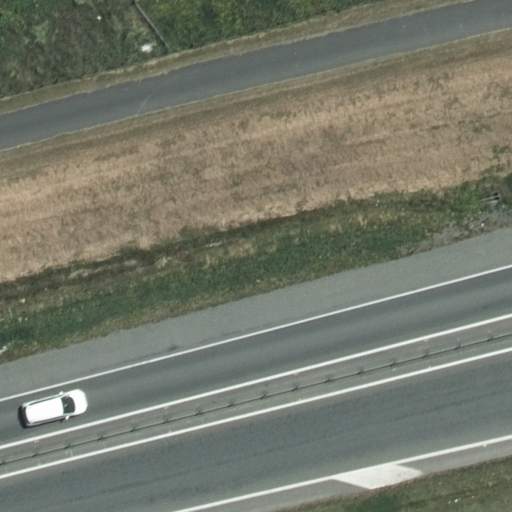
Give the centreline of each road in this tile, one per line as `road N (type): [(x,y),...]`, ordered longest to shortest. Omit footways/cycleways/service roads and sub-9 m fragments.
road 1 (trunk): [(0,419),(511,283)]
road 2 (trunk): [(511,385),(0,509)]
